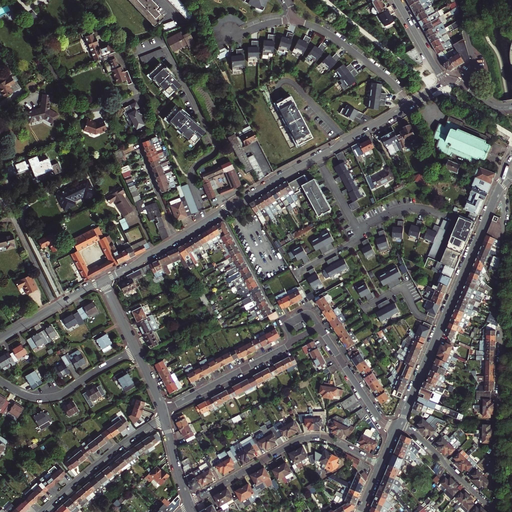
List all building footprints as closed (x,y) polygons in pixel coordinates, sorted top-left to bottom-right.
[(128,0),(153,25),(157,22),(157,23),(160,21),(159,20),(163,17),(155,8),(157,6),(154,3),(156,2),(154,0),(128,0)] [(179,0),(168,0),(188,20),(194,15),(179,0)] [(245,0),(246,1),(252,3),(251,5),(263,11),(267,0),(245,0)] [(377,13),(386,9),(381,0),(374,0),(372,2),(372,5),(374,6),(374,7),(372,8),(371,11),(372,14),(376,14),(377,13)] [(421,0),(410,6),(413,11),(432,0),(421,0)] [(432,0),(413,11),(416,16),(430,8),(432,7),(431,5),(439,0),(432,0)] [(452,10),(459,6),(457,0),(452,3),(449,5),(452,10)] [(452,10),(451,11),(454,16),(460,13),(459,6),(452,10)] [(419,22),(433,14),(430,8),(416,16),(419,22)] [(384,26),(393,21),(386,9),(377,13),(384,26)] [(419,22),(422,27),(439,18),(444,15),(443,13),(440,14),(438,11),(433,14),(419,22)] [(425,32),(428,38),(453,24),(453,22),(460,18),(460,13),(454,16),(451,18),(451,19),(444,23),(444,24),(439,27),(438,25),(425,32)] [(237,26),(238,27),(244,23),(243,22),(242,21),(242,20),(241,19),(240,18),(239,17),(238,17),(237,16),(235,16),(234,15),(233,15),(232,15),(231,14),(229,14),(228,14),(227,14),(225,15),(224,15),(223,15),(222,16),(221,16),(220,17),(219,17),(217,18),(216,19),(216,20),(215,21),(214,22),(213,23),(213,24),(212,25),(212,26),(211,27),(211,29),(211,30),(211,31),(211,32),(211,34),(211,35),(211,36),(211,37),(212,39),(212,40),(213,41),(213,42),(219,52),(225,48),(220,39),(220,38),(219,37),(219,36),(218,35),(218,34),(218,33),(218,32),(218,31),(218,30),(219,29),(219,28),(219,27),(220,27),(220,26),(221,25),(222,25),(222,24),(223,24),(223,23),(224,23),(225,23),(225,22),(226,22),(227,22),(228,22),(229,22),(230,22),(231,22),(232,22),(233,23),(234,23),(235,24),(236,25),(237,26)] [(425,32),(438,25),(442,23),(439,18),(422,27),(425,32)] [(428,38),(431,43),(446,35),(445,33),(447,32),(445,30),(447,29),(447,30),(452,27),(454,31),(459,28),(462,27),(461,20),(453,24),(428,38)] [(165,32),(176,28),(173,21),(162,25),(165,32)] [(107,45),(100,47),(96,37),(94,38),(92,34),(94,33),(92,29),(81,33),(83,37),(85,36),(94,60),(101,57),(110,54),(112,53),(118,50),(113,41),(107,44),(107,45)] [(188,47),(195,43),(189,30),(181,34),(187,44),(188,47)] [(288,50),(293,32),(289,31),(287,37),(285,36),(281,35),(277,49),(283,51),(284,49),(288,50)] [(172,51),(187,44),(181,34),(181,32),(166,40),(172,51)] [(272,53),(274,34),(270,34),(269,40),(267,40),(263,39),(262,54),(268,54),(268,52),(272,53)] [(431,43),(434,48),(450,40),(447,34),(446,35),(431,43)] [(302,54),(311,37),(306,35),(304,41),(302,40),(298,38),(292,51),(297,54),(298,52),(302,54)] [(445,51),(449,48),(452,47),(452,46),(450,43),(453,41),(451,39),(450,40),(434,48),(438,54),(443,52),(445,51)] [(464,62),(470,59),(464,39),(454,45),(457,50),(464,62)] [(258,58),(258,40),(253,40),(253,46),(251,46),(247,46),(247,61),(254,61),(254,58),(258,58)] [(315,61),(326,46),(322,43),(319,49),(317,47),(314,45),(306,57),(311,60),(312,59),(315,61)] [(459,65),(464,62),(457,50),(454,51),(452,47),(449,48),(450,51),(459,65)] [(139,57),(142,64),(164,55),(161,48),(139,57)] [(244,67),(242,48),(238,49),(238,55),(236,55),(231,55),(232,70),(240,69),(240,67),(244,67)] [(419,64),(422,62),(414,48),(404,53),(419,64)] [(455,68),(459,65),(450,51),(446,53),(445,51),(443,52),(444,54),(451,62),(455,68)] [(450,71),(455,68),(451,62),(444,54),(443,52),(438,54),(447,70),(450,71)] [(328,70),(341,56),(337,53),(333,58),(332,56),(329,53),(319,64),(323,68),(325,67),(328,70)] [(128,84),(132,83),(127,70),(123,72),(121,66),(118,67),(114,58),(112,59),(110,54),(101,57),(108,74),(113,72),(117,83),(126,80),(128,84)] [(346,66),(344,63),(336,69),(343,77),(355,67),(353,64),(348,68),(346,66)] [(160,64),(147,76),(151,81),(151,80),(159,88),(160,87),(164,91),(168,96),(173,91),(174,92),(181,86),(160,64)] [(353,75),(358,71),(355,67),(343,77),(349,85),(357,79),(354,76),(353,75)] [(0,83),(0,89),(5,97),(13,92),(9,86),(15,83),(15,82),(12,77),(0,83)] [(213,130),(223,124),(200,80),(189,85),(213,130)] [(382,88),(372,87),(371,97),(387,100),(387,95),(381,94),(382,92),(382,88)] [(50,100),(51,95),(51,94),(42,93),(41,108),(26,111),(29,122),(43,119),(54,124),(59,114),(50,108),(50,100)] [(295,105),(290,95),(282,100),(276,103),(279,109),(282,114),(286,121),(289,126),(288,127),(298,145),(304,141),(312,137),(299,113),(298,113),(296,111),(294,106),(295,105)] [(369,108),(379,109),(380,105),(380,103),(386,104),(387,100),(371,97),(369,108)] [(282,100),(281,98),(273,102),(277,110),(279,109),(276,103),(282,100)] [(125,111),(122,112),(129,126),(135,127),(137,132),(144,128),(143,126),(147,123),(143,115),(140,114),(140,113),(136,112),(135,110),(139,108),(136,102),(123,108),(125,111)] [(364,113),(347,105),(345,109),(343,108),(340,113),(353,120),(355,116),(356,115),(361,118),(364,113)] [(175,107),(171,112),(171,113),(166,118),(170,122),(169,124),(177,131),(178,129),(182,133),(181,135),(188,141),(190,139),(194,144),(199,139),(200,140),(205,134),(195,125),(196,124),(190,119),(189,119),(175,107)] [(282,114),(280,115),(297,147),(305,143),(304,141),(298,145),(288,127),(289,126),(286,121),(282,114)] [(453,152),(477,163),(480,157),(486,159),(490,146),(485,144),(488,138),(463,126),(464,124),(450,117),(445,127),(440,125),(434,138),(439,140),(436,146),(440,147),(438,150),(451,156),(453,152)] [(92,122),(93,121),(87,119),(84,131),(90,133),(90,132),(96,134),(99,133),(100,134),(103,132),(103,131),(107,130),(103,120),(96,122),(97,123),(96,124),(92,122)] [(241,148),(257,140),(249,126),(237,132),(239,135),(236,137),(241,148)] [(413,141),(411,137),(414,136),(416,134),(414,131),(412,130),(411,126),(400,130),(402,134),(397,136),(398,139),(402,149),(409,146),(408,143),(413,141)] [(396,152),(402,149),(398,139),(397,136),(394,131),(383,138),(388,147),(391,154),(392,154),(392,155),(396,153),(396,152)] [(247,158),(241,148),(236,137),(235,135),(227,138),(246,173),(253,170),(247,158)] [(143,148),(158,142),(156,137),(141,142),(143,148)] [(363,161),(360,155),(375,147),(371,139),(360,144),(359,142),(352,146),(360,162),(363,161)] [(145,152),(160,147),(158,142),(143,148),(145,152)] [(145,152),(147,158),(162,152),(160,147),(145,152)] [(115,158),(123,155),(121,149),(113,154),(115,158)] [(340,153),(336,155),(341,164),(335,167),(340,176),(341,175),(350,171),(345,162),(348,160),(343,151),(340,153)] [(147,158),(149,163),(164,157),(162,152),(147,158)] [(258,181),(265,177),(253,155),(247,158),(253,170),(258,181)] [(149,163),(150,168),(166,162),(164,157),(149,163)] [(446,168),(457,173),(461,165),(457,164),(457,163),(453,161),(453,162),(449,160),(448,163),(447,163),(446,165),(447,165),(446,168)] [(233,188),(240,185),(229,161),(200,175),(209,199),(215,196),(208,178),(223,171),(225,172),(231,186),(219,191),(220,195),(233,189),(233,188)] [(150,168),(153,173),(168,167),(166,162),(150,168)] [(153,173),(155,178),(170,172),(168,167),(153,173)] [(372,179),(376,188),(395,178),(389,167),(385,169),(387,172),(378,177),(378,176),(372,179)] [(468,219),(475,222),(496,173),(480,167),(472,185),(474,188),(471,194),(471,195),(468,203),(467,203),(465,208),(471,211),(468,219)] [(350,171),(341,175),(343,179),(346,184),(354,179),(350,171)] [(155,178),(156,183),(172,177),(170,172),(155,178)] [(288,183),(295,194),(301,191),(300,189),(299,188),(305,185),(309,182),(306,177),(307,176),(305,174),(303,175),(303,176),(288,183)] [(417,182),(426,186),(429,178),(420,174),(414,177),(416,181),(417,182)] [(156,183),(158,188),(174,182),(172,177),(156,183)] [(63,210),(73,204),(72,201),(81,196),(82,200),(94,194),(86,179),(55,195),(63,210)] [(359,188),(354,179),(346,184),(348,188),(350,192),(359,188)] [(305,189),(310,199),(320,217),(330,211),(331,211),(332,208),(317,180),(314,180),(309,182),(305,185),(304,187),(305,189)] [(295,194),(288,183),(287,181),(283,183),(295,202),(299,200),(295,194)] [(158,188),(160,193),(175,187),(174,182),(158,188)] [(291,204),(295,202),(283,183),(279,186),(290,204),(291,204)] [(198,212),(187,184),(181,186),(186,201),(191,215),(198,212)] [(125,215),(126,214),(132,210),(124,198),(123,198),(121,195),(124,192),(120,186),(116,189),(117,190),(106,197),(110,203),(115,200),(117,203),(116,204),(118,207),(119,208),(120,211),(121,211),(122,212),(122,213),(125,215)] [(286,206),(290,204),(279,186),(275,188),(286,206)] [(282,209),(286,206),(275,188),(271,191),(282,209)] [(359,188),(350,192),(349,193),(354,202),(349,204),(353,211),(360,207),(359,204),(366,200),(359,188)] [(280,210),(282,209),(271,191),(267,193),(278,211),(279,213),(281,212),(280,210)] [(274,213),(278,211),(267,193),(263,196),(274,213)] [(272,214),(274,213),(263,196),(259,198),(269,215),(272,219),(274,218),(272,214)] [(177,221),(191,215),(186,201),(181,202),(180,198),(169,202),(177,221)] [(265,217),(269,215),(259,198),(255,201),(265,217)] [(157,218),(160,216),(155,203),(144,207),(141,201),(136,204),(140,214),(144,213),(147,214),(148,214),(150,220),(157,218)] [(267,221),(265,217),(255,201),(250,204),(263,225),(265,224),(264,222),(267,221)] [(457,208),(455,207),(453,212),(455,213),(460,215),(462,210),(457,208)] [(168,237),(160,216),(157,218),(158,223),(155,224),(162,241),(168,237)] [(468,219),(460,216),(440,263),(455,269),(475,222),(468,219)] [(486,235),(500,240),(500,218),(498,217),(496,222),(492,221),(486,235)] [(423,221),(419,220),(417,226),(416,226),(411,225),(408,235),(419,238),(422,227),(423,221)] [(222,237),(230,233),(224,222),(222,221),(216,225),(218,230),(220,233),(222,237)] [(404,221),(400,221),(399,227),(397,227),(393,227),(392,238),(403,238),(404,224),(404,221)] [(449,223),(443,221),(440,227),(433,243),(428,256),(434,258),(449,223)] [(222,237),(220,233),(218,230),(216,225),(211,228),(218,239),(222,237)] [(440,227),(436,225),(433,231),(432,230),(428,229),(424,239),(433,243),(440,227)] [(118,263),(105,237),(105,236),(104,237),(99,227),(70,242),(72,245),(74,244),(78,251),(99,240),(109,260),(105,262),(105,263),(101,265),(104,270),(118,263)] [(219,242),(218,239),(211,228),(207,231),(214,244),(219,242)] [(390,249),(384,230),(380,231),(382,237),(380,238),(376,239),(380,252),(390,249)] [(215,247),(214,244),(207,231),(202,233),(210,247),(210,249),(213,247),(215,251),(212,252),(213,254),(218,252),(215,247)] [(330,232),(321,237),(328,251),(332,249),(329,243),(331,242),(334,240),(330,232)] [(208,248),(210,247),(202,233),(198,236),(204,249),(208,247),(208,248)] [(220,244),(232,237),(230,233),(222,237),(218,239),(219,242),(220,244)] [(0,251),(16,248),(12,234),(0,236),(0,251)] [(125,260),(121,251),(118,253),(109,235),(105,237),(118,263),(125,260)] [(500,246),(500,240),(486,235),(484,240),(500,246)] [(209,256),(204,249),(198,236),(193,239),(202,256),(204,255),(207,259),(209,258),(209,256)] [(222,249),(226,247),(235,242),(232,237),(220,244),(215,247),(218,252),(220,250),(218,247),(220,246),(222,249)] [(321,237),(312,242),(316,250),(320,248),(321,248),(324,253),(328,251),(321,237)] [(128,258),(130,257),(126,248),(121,239),(120,240),(122,244),(123,246),(128,258)] [(204,259),(202,256),(193,239),(188,242),(196,255),(198,254),(200,258),(201,258),(202,260),(204,259)] [(368,239),(363,241),(366,247),(365,248),(362,249),(367,258),(375,253),(370,243),(368,239)] [(143,251),(150,247),(147,242),(146,243),(145,240),(139,242),(143,251)] [(278,250),(284,247),(281,243),(279,240),(274,243),(278,250)] [(500,252),(500,246),(484,240),(481,245),(500,252)] [(135,255),(143,251),(139,242),(131,246),(135,255)] [(194,256),(196,255),(188,242),(184,245),(192,258),(196,266),(198,265),(194,256)] [(228,252),(238,247),(235,242),(226,247),(228,252)] [(188,260),(192,258),(184,245),(178,248),(189,267),(191,265),(188,260)] [(500,256),(500,252),(481,245),(480,249),(488,253),(494,255),(495,255),(500,256)] [(123,246),(119,248),(121,251),(125,260),(128,258),(123,246)] [(130,257),(135,255),(131,246),(126,248),(130,257)] [(302,246),(293,251),(298,260),(302,258),(303,257),(306,263),(310,261),(307,255),(302,246)] [(228,252),(231,257),(240,252),(238,247),(228,252)] [(190,270),(189,267),(178,248),(167,253),(172,263),(180,259),(182,262),(183,262),(184,264),(182,265),(187,272),(190,270)] [(478,254),(484,264),(488,253),(480,249),(478,254)] [(71,254),(85,281),(101,272),(98,267),(97,266),(88,271),(78,251),(71,254)] [(220,269),(230,264),(243,257),(240,252),(231,257),(228,259),(229,261),(219,267),(220,269)] [(167,265),(172,263),(167,253),(158,258),(159,260),(162,267),(166,274),(166,275),(171,273),(167,265)] [(482,274),(487,269),(484,264),(478,254),(472,267),(481,271),(482,274)] [(500,268),(500,256),(495,255),(494,255),(491,264),(500,268)] [(336,256),(332,258),(340,272),(349,267),(344,259),(341,261),(339,262),(336,256)] [(224,273),(225,273),(245,262),(243,257),(230,264),(231,266),(228,268),(228,269),(223,272),(224,273)] [(340,272),(332,258),(328,260),(331,266),(330,267),(326,269),(331,277),(340,272)] [(156,278),(166,274),(162,267),(159,260),(150,265),(153,271),(156,278)] [(437,272),(451,278),(455,269),(440,263),(437,261),(435,268),(433,271),(437,272)] [(235,272),(236,274),(248,267),(245,262),(225,273),(226,275),(229,273),(230,274),(235,272)] [(140,269),(143,275),(153,271),(150,265),(150,264),(140,269)] [(235,280),(237,279),(251,272),(248,267),(236,274),(229,277),(230,279),(233,277),(234,276),(235,278),(234,279),(235,280)] [(397,267),(388,272),(392,280),(396,286),(399,284),(396,278),(398,277),(402,275),(397,267)] [(483,275),(482,274),(481,271),(472,267),(470,272),(483,277),(484,276),(484,275),(483,275)] [(314,268),(310,270),(313,276),(312,277),(308,279),(313,288),(322,283),(317,274),(314,268)] [(143,277),(143,275),(140,269),(130,274),(133,282),(143,277)] [(237,279),(240,284),(253,277),(251,272),(237,279)] [(388,272),(379,277),(383,285),(387,283),(389,283),(392,288),(396,286),(392,280),(388,272)] [(438,282),(448,286),(451,278),(437,272),(434,280),(438,282)] [(486,284),(481,281),(483,277),(470,272),(469,276),(481,281),(480,283),(484,286),(486,284)] [(31,273),(16,281),(19,289),(23,287),(27,294),(39,289),(31,273)] [(124,294),(136,288),(133,282),(130,274),(126,276),(129,281),(120,285),(124,294)] [(486,284),(484,286),(480,283),(481,281),(469,276),(467,281),(482,288),(488,291),(489,292),(492,288),(486,284)] [(243,288),(247,286),(256,281),(253,277),(240,284),(235,287),(237,290),(241,287),(242,288),(243,288)] [(249,291),(259,286),(256,281),(247,286),(249,291)] [(487,294),(488,291),(482,288),(467,281),(465,285),(487,294)] [(360,284),(355,287),(361,298),(365,296),(366,295),(369,300),(373,298),(370,293),(364,282),(360,284)] [(431,288),(445,293),(448,286),(438,282),(436,285),(432,284),(431,288)] [(488,295),(487,294),(465,285),(463,290),(483,298),(483,297),(487,298),(488,295)] [(245,295),(247,299),(261,291),(259,286),(249,291),(242,295),(243,296),(245,295)] [(299,300),(307,296),(301,286),(297,288),(298,290),(288,296),(293,304),(300,301),(299,300)] [(426,292),(442,299),(445,293),(431,288),(428,286),(426,292)] [(286,293),(288,296),(298,290),(297,288),(296,287),(286,293)] [(483,298),(463,290),(461,295),(476,301),(481,303),(483,298)] [(245,306),(264,296),(261,291),(247,299),(242,301),(245,306)] [(279,317),(285,314),(282,309),(286,307),(286,308),(293,304),(288,296),(286,293),(286,292),(275,297),(279,303),(273,306),(274,307),(276,312),(279,317)] [(430,300),(440,304),(442,299),(426,292),(423,298),(430,300)] [(329,303),(332,301),(327,294),(324,297),(320,299),(316,302),(321,308),(329,303)] [(474,305),(476,301),(461,295),(459,299),(474,305)] [(247,310),(251,308),(266,300),(264,296),(245,306),(247,310)] [(472,310),(474,305),(459,299),(457,303),(472,310)] [(254,311),(255,312),(268,305),(266,300),(251,308),(252,312),(254,311)] [(386,300),(383,302),(390,316),(399,312),(395,303),(391,305),(390,306),(386,300)] [(430,300),(426,310),(428,311),(426,315),(434,318),(440,304),(430,300)] [(91,301),(76,310),(83,320),(98,310),(91,301)] [(138,322),(151,316),(144,302),(143,302),(131,308),(138,322)] [(383,302),(379,304),(382,310),(380,311),(376,313),(381,321),(390,316),(383,302)] [(216,316),(216,315),(213,311),(211,306),(209,303),(206,305),(205,305),(212,318),(216,316)] [(325,315),(333,310),(329,303),(321,308),(325,315)] [(470,314),(472,310),(457,303),(455,308),(470,314)] [(250,320),(259,315),(271,309),(268,305),(255,312),(254,312),(255,315),(253,316),(249,318),(250,320)] [(330,322),(338,317),(342,314),(338,307),(333,310),(325,315),(330,322)] [(474,316),(470,314),(455,308),(453,313),(466,318),(468,316),(473,318),(474,316)] [(270,320),(275,319),(279,317),(276,312),(273,313),(271,309),(259,315),(261,319),(267,316),(270,320)] [(72,313),(62,319),(68,329),(77,323),(72,313)] [(464,323),(466,318),(453,313),(451,317),(460,321),(464,323)] [(153,331),(160,327),(153,314),(151,316),(138,322),(144,335),(153,331)] [(218,331),(222,328),(216,317),(211,320),(218,331)] [(334,329),(342,324),(338,317),(330,322),(334,329)] [(449,322),(458,326),(460,321),(451,317),(449,322)] [(422,325),(420,324),(416,334),(426,338),(428,333),(430,328),(431,325),(424,322),(422,325)] [(462,327),(458,326),(449,322),(447,327),(456,331),(458,332),(460,332),(463,334),(464,333),(460,331),(462,327)] [(339,335),(346,330),(342,324),(334,329),(339,335)] [(51,325),(41,331),(43,334),(48,343),(51,341),(50,339),(56,335),(51,325)] [(480,329),(480,331),(484,332),(484,335),(496,336),(496,330),(492,330),(492,327),(486,326),(487,325),(485,326),(480,329)] [(449,338),(452,342),(456,331),(447,327),(445,332),(449,338)] [(276,339),(280,337),(275,329),(265,335),(270,344),(277,340),(276,339)] [(343,342),(351,337),(346,330),(339,335),(343,342)] [(151,349),(159,345),(154,335),(155,335),(153,331),(144,335),(151,349)] [(263,347),(270,344),(265,335),(264,332),(254,338),(255,340),(259,348),(263,346),(263,347)] [(48,343),(43,334),(40,336),(38,333),(26,340),(31,349),(43,342),(45,344),(48,343)] [(103,336),(101,333),(93,337),(94,341),(96,339),(104,352),(112,348),(110,345),(112,344),(106,334),(103,336)] [(421,342),(424,343),(426,338),(416,334),(414,333),(412,337),(420,341),(421,342)] [(420,341),(412,337),(410,335),(407,339),(409,340),(407,344),(411,345),(421,350),(423,344),(421,343),(419,342),(420,341)] [(356,348),(357,347),(351,337),(343,342),(350,352),(356,348)] [(468,361),(460,357),(460,356),(455,354),(455,353),(456,353),(455,350),(454,351),(452,350),(453,347),(452,346),(454,343),(452,343),(452,342),(449,338),(445,346),(442,345),(440,350),(452,355),(453,355),(452,356),(454,357),(458,359),(466,362),(468,361)] [(256,350),(259,348),(255,340),(245,345),(250,354),(257,351),(256,350)] [(314,359),(322,355),(318,348),(317,348),(314,342),(312,341),(302,347),(306,354),(310,352),(314,359)] [(168,356),(183,348),(180,342),(165,349),(168,356)] [(12,352),(9,354),(14,362),(17,360),(16,358),(26,353),(20,343),(11,349),(12,352)] [(243,358),(250,354),(245,345),(235,350),(239,358),(242,357),(243,358)] [(408,353),(418,357),(421,350),(411,345),(410,349),(406,347),(404,351),(408,353)] [(357,365),(365,360),(356,348),(350,352),(349,353),(353,359),(352,359),(357,365)] [(67,353),(63,355),(69,364),(72,362),(75,368),(85,362),(78,350),(77,350),(68,355),(67,353)] [(446,362),(449,357),(450,356),(451,357),(451,356),(452,355),(440,350),(438,355),(441,356),(439,359),(446,362)] [(226,365),(237,359),(233,352),(230,353),(230,352),(222,356),(226,365)] [(4,353),(0,355),(0,368),(9,363),(11,366),(15,364),(14,362),(9,354),(8,353),(5,354),(4,353)] [(416,363),(418,357),(408,353),(407,356),(403,353),(401,355),(404,357),(407,359),(416,363)] [(58,377),(68,372),(65,366),(69,364),(63,355),(60,357),(62,362),(53,367),(58,377)] [(325,363),(326,363),(322,355),(314,359),(319,370),(327,366),(325,363)] [(219,368),(226,365),(222,356),(215,360),(219,368)] [(294,369),(298,366),(292,356),(290,358),(289,357),(282,361),(286,370),(288,373),(294,370),(294,369)] [(407,365),(413,368),(416,363),(407,359),(404,357),(400,361),(401,362),(403,361),(403,362),(404,362),(407,365)] [(454,367),(455,365),(446,362),(439,359),(437,358),(434,364),(446,369),(448,366),(451,367),(452,366),(454,367)] [(212,372),(219,368),(215,360),(208,364),(212,372)] [(364,374),(371,369),(365,360),(357,365),(361,372),(362,372),(364,374)] [(159,372),(167,368),(163,361),(155,365),(159,372)] [(276,375),(286,370),(282,361),(275,365),(275,366),(271,368),(276,375)] [(400,375),(409,379),(413,368),(407,365),(404,362),(403,362),(403,361),(401,362),(400,367),(396,371),(397,372),(400,375)] [(205,376),(212,372),(208,364),(201,367),(205,376)] [(448,377),(451,371),(446,369),(434,364),(432,370),(444,375),(448,377)] [(199,379),(205,376),(201,367),(194,371),(199,379)] [(163,379),(171,375),(167,368),(159,372),(163,379)] [(265,381),(276,375),(271,368),(269,369),(268,368),(261,372),(265,381)] [(369,385),(377,379),(371,369),(364,374),(366,378),(365,378),(369,385)] [(443,381),(442,380),(444,375),(432,370),(429,376),(442,382),(443,381)] [(25,376),(33,390),(34,390),(42,385),(34,371),(25,376)] [(136,386),(128,373),(126,374),(124,371),(115,376),(116,379),(118,378),(126,391),(136,386)] [(192,383),(199,379),(194,371),(187,375),(188,375),(192,383)] [(255,386),(265,381),(261,372),(254,376),(254,377),(251,378),(255,386)] [(397,380),(407,384),(409,379),(400,375),(397,372),(396,375),(393,374),(397,380)] [(167,387),(175,382),(171,375),(163,379),(167,387)] [(440,387),(442,382),(429,376),(427,382),(440,387)] [(244,392),(255,386),(251,378),(248,380),(248,379),(240,383),(244,392)] [(376,394),(384,389),(377,379),(369,385),(374,391),(376,394)] [(178,380),(175,382),(167,387),(170,394),(179,389),(182,388),(178,380)] [(398,391),(403,393),(407,384),(397,380),(393,389),(397,391),(398,391)] [(442,395),(445,389),(440,387),(427,382),(425,381),(422,386),(436,392),(442,395)] [(234,397),(244,392),(240,383),(233,387),(234,388),(230,389),(234,397)] [(95,385),(85,391),(90,400),(100,394),(95,385)] [(323,397),(328,398),(330,388),(322,386),(321,393),(324,393),(323,397)] [(437,397),(435,396),(436,392),(422,386),(418,395),(435,402),(437,397)] [(334,395),(342,397),(343,390),(330,388),(328,398),(333,399),(334,395)] [(224,403),(234,397),(230,389),(227,391),(227,390),(219,394),(224,403)] [(382,404),(390,398),(384,389),(376,394),(378,396),(377,397),(382,404)] [(482,408),(494,408),(494,403),(491,403),(491,391),(483,391),(480,391),(478,390),(477,399),(484,399),(484,406),(482,406),(482,408)] [(0,410),(0,411),(3,413),(9,403),(6,401),(7,399),(0,394),(0,408),(1,409),(0,410)] [(217,406),(224,403),(219,394),(209,400),(212,406),(215,411),(218,409),(217,406)] [(341,403),(345,409),(358,401),(354,395),(341,403)] [(442,412),(444,406),(435,402),(418,395),(416,401),(432,408),(442,412)] [(133,407),(142,410),(145,402),(136,399),(133,407)] [(71,400),(62,406),(67,416),(77,410),(71,400)] [(215,411),(212,406),(209,400),(198,405),(195,407),(198,412),(201,411),(203,414),(210,410),(211,413),(215,411)] [(431,411),(432,408),(416,401),(413,408),(420,411),(426,413),(427,410),(431,411)] [(12,405),(9,403),(3,413),(6,415),(8,412),(17,417),(23,408),(14,402),(12,405)] [(320,425),(325,425),(325,415),(316,415),(316,412),(317,412),(314,405),(311,407),(313,411),(314,412),(314,416),(315,429),(320,429),(320,425)] [(142,410),(133,407),(131,415),(140,418),(142,410)] [(365,416),(367,415),(362,408),(356,412),(362,421),(365,416)] [(491,413),(494,414),(494,408),(482,408),(482,409),(484,409),(484,416),(490,417),(491,413)] [(451,416),(462,421),(464,415),(454,410),(451,416)] [(42,411),(32,417),(37,426),(47,421),(48,423),(52,421),(47,412),(43,414),(42,411)] [(309,429),(315,429),(314,416),(314,412),(313,411),(310,411),(310,415),(299,415),(301,423),(306,423),(306,426),(309,426),(309,429)] [(112,423),(119,432),(126,427),(125,426),(128,423),(123,416),(120,419),(117,415),(110,420),(112,423)] [(179,430),(188,425),(183,415),(175,419),(177,423),(176,423),(179,430)] [(418,429),(422,432),(435,419),(433,417),(429,421),(424,417),(418,424),(420,426),(418,429)] [(333,432),(338,434),(346,419),(343,418),(342,421),(338,419),(337,422),(335,421),(332,427),(334,429),(333,432)] [(354,431),(356,428),(351,425),(347,418),(346,419),(338,434),(343,436),(344,434),(346,435),(347,433),(350,435),(354,431)] [(435,440),(437,437),(433,433),(438,428),(436,426),(438,423),(437,423),(438,421),(436,418),(435,419),(422,432),(426,436),(428,434),(431,436),(427,439),(431,443),(435,440)] [(48,423),(47,421),(37,426),(39,429),(49,424),(48,423)] [(293,434),(297,431),(296,428),(298,427),(295,421),(294,422),(288,425),(293,434)] [(288,437),(293,434),(288,425),(284,427),(281,422),(274,425),(277,430),(281,437),(287,434),(288,437)] [(103,432),(109,439),(112,436),(112,437),(119,432),(112,423),(106,428),(106,429),(103,432)] [(186,440),(194,436),(188,425),(179,430),(183,437),(184,436),(186,440)] [(275,441),(281,437),(277,430),(271,434),(269,431),(268,431),(265,426),(263,426),(262,425),(260,426),(272,446),(276,444),(275,441)] [(481,434),(493,434),(494,429),(490,428),(491,425),(483,425),(483,432),(481,432),(481,434)] [(267,449),(272,446),(260,426),(257,427),(262,435),(254,439),(260,449),(265,446),(267,449)] [(361,446),(365,448),(374,432),(368,429),(365,430),(360,441),(362,443),(361,446)] [(377,443),(374,441),(378,434),(375,430),(374,432),(365,448),(370,451),(372,448),(374,449),(377,443)] [(99,434),(92,439),(100,447),(106,442),(105,441),(109,439),(103,432),(99,434)] [(156,433),(153,436),(157,442),(161,439),(156,433)] [(490,439),(493,439),(493,434),(481,434),(478,433),(473,433),(465,433),(468,437),(479,437),(479,438),(480,439),(480,442),(490,442),(490,439)] [(152,435),(148,438),(148,437),(141,442),(149,453),(154,449),(152,446),(157,442),(153,436),(152,435)] [(253,453),(260,449),(254,439),(251,435),(240,441),(243,446),(250,458),(255,456),(253,453)] [(418,452),(422,448),(412,439),(402,435),(400,440),(411,445),(414,447),(418,452)] [(438,447),(442,451),(451,441),(446,436),(443,438),(440,435),(437,437),(435,440),(440,445),(438,447)] [(452,456),(457,451),(455,449),(458,446),(454,442),(457,439),(455,436),(452,440),(451,441),(442,451),(445,454),(447,452),(452,456)] [(81,444),(90,454),(93,452),(93,453),(100,447),(92,439),(86,444),(84,441),(81,444)] [(418,452),(414,447),(411,445),(400,440),(397,445),(413,452),(414,454),(415,454),(417,452),(418,453),(419,452),(418,452)] [(149,453),(141,442),(134,446),(135,447),(132,450),(136,456),(139,454),(140,455),(143,452),(145,455),(149,453)] [(414,454),(413,452),(397,445),(395,450),(406,455),(407,455),(408,456),(410,456),(409,458),(411,459),(416,463),(418,460),(415,457),(414,455),(414,454)] [(246,461),(250,458),(243,446),(236,450),(234,447),(231,449),(235,457),(238,462),(244,458),(246,461)] [(80,449),(73,454),(81,463),(86,458),(86,457),(90,454),(83,447),(80,450),(80,449)] [(303,464),(306,463),(304,459),(308,457),(304,447),(297,450),(302,462),(303,464)] [(459,467),(469,456),(476,449),(473,447),(466,454),(460,448),(457,451),(452,456),(449,460),(452,462),(455,459),(457,461),(455,463),(459,467)] [(127,464),(136,456),(132,450),(129,452),(128,451),(121,456),(127,464)] [(300,462),(302,462),(297,450),(290,454),(294,463),(300,461),(300,462)] [(393,455),(406,461),(408,456),(407,455),(406,455),(395,450),(393,455)] [(321,461),(327,465),(332,455),(326,451),(321,461)] [(81,463),(73,454),(67,459),(67,460),(64,463),(70,470),(73,468),(74,468),(81,463)] [(225,473),(229,471),(221,456),(219,454),(217,456),(219,460),(216,462),(214,459),(210,462),(213,467),(216,465),(220,472),(223,470),(225,473)] [(234,468),(232,465),(238,462),(235,457),(232,459),(229,455),(224,458),(223,455),(221,456),(229,471),(234,468)] [(336,467),(335,466),(339,458),(332,455),(327,465),(326,468),(324,470),(326,471),(327,469),(331,471),(334,470),(336,467)] [(399,470),(402,471),(406,461),(393,455),(389,465),(399,470)] [(127,464),(121,456),(115,462),(112,465),(117,471),(119,474),(129,466),(127,464)] [(476,465),(477,464),(469,456),(459,467),(462,470),(464,468),(470,472),(476,465)] [(189,464),(190,463),(188,458),(182,462),(184,467),(189,464)] [(354,466),(356,468),(360,461),(357,459),(351,463),(354,466)] [(213,476),(210,469),(213,467),(210,462),(210,461),(199,467),(200,468),(205,477),(208,483),(213,480),(211,477),(213,476)] [(288,478),(293,475),(286,463),(280,466),(285,476),(287,479),(288,481),(290,480),(288,478)] [(201,487),(199,484),(192,472),(189,474),(187,470),(190,468),(189,464),(184,467),(183,468),(183,471),(187,480),(191,490),(193,492),(201,487)] [(51,473),(58,481),(64,477),(63,476),(66,473),(60,466),(57,469),(53,465),(48,470),(51,473)] [(119,474),(117,471),(112,465),(109,467),(108,467),(102,472),(110,483),(120,475),(119,474)] [(387,470),(397,475),(399,470),(389,465),(387,470)] [(485,474),(490,469),(488,467),(484,471),(485,471),(484,472),(482,470),(476,465),(470,472),(470,473),(475,477),(472,480),(476,483),(483,476),(485,475),(485,474)] [(483,476),(476,483),(480,487),(483,484),(485,487),(487,485),(489,487),(494,481),(494,479),(491,476),(494,472),(494,465),(491,468),(490,469),(485,474),(485,475),(483,476)] [(279,479),(285,476),(280,466),(274,470),(279,479)] [(340,473),(340,472),(347,467),(346,466),(335,473),(336,475),(340,473)] [(161,472),(155,467),(149,473),(145,478),(157,488),(168,476),(162,471),(161,472)] [(208,483),(205,477),(200,468),(192,472),(199,484),(202,483),(203,486),(208,483)] [(275,479),(272,481),(265,468),(258,472),(266,486),(272,483),(276,490),(279,487),(275,479)] [(41,483),(48,490),(50,487),(51,488),(58,481),(51,473),(48,470),(38,479),(41,483)] [(401,478),(397,476),(397,475),(387,470),(385,475),(399,481),(405,487),(407,485),(401,478)] [(364,486),(366,481),(361,475),(358,471),(356,476),(364,486)] [(92,480),(98,487),(101,484),(104,487),(110,483),(102,472),(95,477),(96,478),(92,480)] [(267,487),(266,486),(258,472),(252,475),(256,483),(253,485),(255,487),(256,489),(259,494),(262,492),(261,490),(267,487)] [(436,485),(440,489),(441,488),(444,490),(445,490),(446,490),(454,482),(450,478),(448,480),(446,479),(447,476),(445,474),(442,475),(440,479),(438,484),(438,483),(436,485)] [(361,493),(364,486),(356,476),(352,485),(350,484),(337,478),(333,475),(328,477),(339,483),(361,493)] [(403,488),(405,487),(399,481),(385,475),(383,480),(393,484),(397,486),(398,483),(403,488)] [(89,495),(91,498),(97,493),(100,490),(98,487),(92,480),(89,483),(89,482),(82,488),(89,495)] [(397,486),(393,484),(383,480),(381,485),(391,489),(395,491),(397,493),(400,490),(397,486)] [(456,496),(464,488),(461,485),(457,489),(456,488),(458,485),(454,482),(446,490),(440,496),(443,499),(447,494),(453,499),(456,496)] [(32,490),(40,498),(46,492),(45,492),(48,490),(41,483),(39,485),(38,484),(32,490)] [(359,498),(361,493),(339,483),(338,485),(346,489),(345,491),(346,491),(359,498)] [(252,503),(261,498),(259,494),(256,489),(253,491),(252,489),(249,484),(243,488),(252,503)] [(318,498),(324,495),(319,487),(316,485),(313,487),(308,490),(319,508),(322,505),(318,498)] [(412,511),(401,500),(402,499),(397,493),(395,491),(391,489),(381,485),(379,490),(389,494),(390,495),(394,498),(396,496),(399,501),(398,502),(407,511),(412,511)] [(20,496),(23,499),(30,506),(33,503),(33,504),(40,498),(32,490),(29,487),(20,496)] [(89,495),(82,488),(75,493),(76,494),(73,496),(79,503),(82,506),(91,498),(89,495)] [(252,504),(252,503),(243,488),(237,491),(239,496),(240,497),(237,499),(243,509),(252,504)] [(233,499),(228,489),(221,493),(228,505),(234,501),(233,499)] [(393,499),(394,498),(390,495),(389,494),(379,490),(376,495),(387,499),(391,505),(393,507),(395,505),(391,500),(393,499)] [(357,502),(359,498),(346,491),(344,495),(347,497),(357,502)] [(459,508),(470,496),(465,492),(463,495),(461,493),(457,497),(456,496),(453,499),(452,500),(457,505),(453,509),(455,511),(459,508)] [(230,507),(228,505),(221,493),(215,497),(220,506),(221,506),(222,508),(223,510),(224,511),(230,507)] [(180,499),(178,495),(172,501),(171,503),(170,504),(167,507),(172,511),(173,511),(179,506),(180,499)] [(298,503),(304,500),(301,495),(297,497),(295,498),(298,503)] [(391,505),(387,499),(376,495),(374,501),(384,505),(389,507),(391,505)] [(79,503),(73,496),(70,499),(69,499),(63,504),(70,511),(79,503)] [(346,511),(349,511),(354,509),(356,506),(345,500),(336,496),(335,498),(345,504),(342,506),(346,511)] [(464,511),(467,511),(474,505),(472,503),(474,500),(470,496),(459,508),(464,511)] [(165,497),(161,501),(167,507),(170,504),(171,503),(165,497)] [(356,506),(357,502),(347,497),(345,500),(356,506)] [(14,507),(19,511),(25,511),(28,509),(28,508),(30,506),(23,499),(21,502),(20,501),(14,507)] [(240,511),(243,509),(237,499),(234,501),(240,511)] [(340,511),(346,511),(342,506),(335,500),(334,501),(338,508),(340,511)] [(156,506),(159,509),(161,511),(172,511),(167,507),(161,501),(156,506)] [(388,508),(389,507),(384,505),(374,501),(371,507),(382,511),(387,511),(388,508)]
